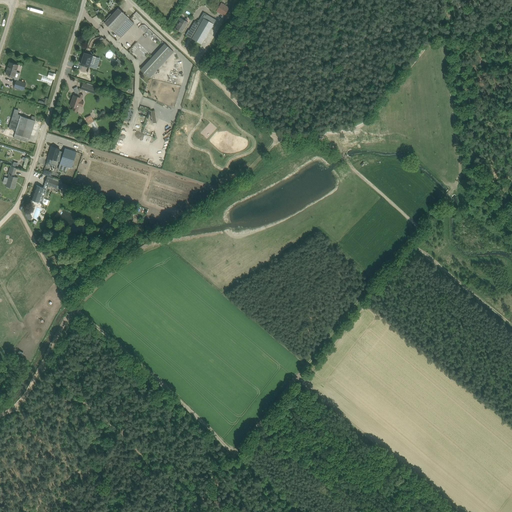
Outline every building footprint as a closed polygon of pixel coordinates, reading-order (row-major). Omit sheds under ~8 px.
[(223,3),(219,1),(214,9),(222,14),(225,8),(222,6),(223,3)] [(116,33),(120,29),(130,18),(118,8),(104,23),(116,33)] [(202,44),(216,20),(204,12),(197,23),(195,21),(190,30),(189,29),(186,35),(188,36),(188,37),(189,37),(190,37),(202,44)] [(182,32),(188,22),(181,18),(178,22),(179,22),(175,28),(177,29),(177,30),(178,30),(182,32)] [(116,33),(121,37),(125,34),(120,29),(116,33)] [(164,43),(141,69),(150,78),(174,51),(164,43)] [(82,60),(81,64),(89,67),(90,63),(94,64),(95,59),(94,59),(95,56),(92,56),(92,55),(84,53),(83,57),(82,60)] [(6,74),(14,76),(18,65),(10,62),(6,74)] [(24,90),(26,83),(16,80),(14,87),(24,90)] [(84,90),(92,93),(94,87),(95,85),(87,83),(86,84),(84,90)] [(82,107),(84,102),(81,101),(83,95),(80,93),(79,97),(74,95),(70,106),(74,107),(73,110),(77,112),(79,105),(82,107)] [(13,137),(28,142),(35,120),(18,114),(19,110),(15,108),(9,128),(16,130),(13,137)] [(85,117),(88,124),(94,121),(91,114),(85,117)] [(57,156),(60,149),(52,146),(48,158),(60,162),(58,169),(67,172),(69,167),(72,168),(73,165),(77,152),(65,148),(62,157),(57,156)] [(9,176),(8,178),(5,177),(3,183),(6,184),(6,186),(14,188),(18,178),(14,177),(16,168),(11,166),(7,176),(9,176)] [(61,189),(62,185),(63,183),(59,182),(59,181),(48,177),(47,180),(45,186),(44,188),(37,185),(31,199),(42,203),(47,189),(48,189),(49,186),(56,189),(57,187),(61,189)] [(99,230),(101,232),(104,234),(108,229),(107,228),(109,225),(106,222),(99,230)] [(98,244),(94,240),(90,243),(94,248),(98,244)]
